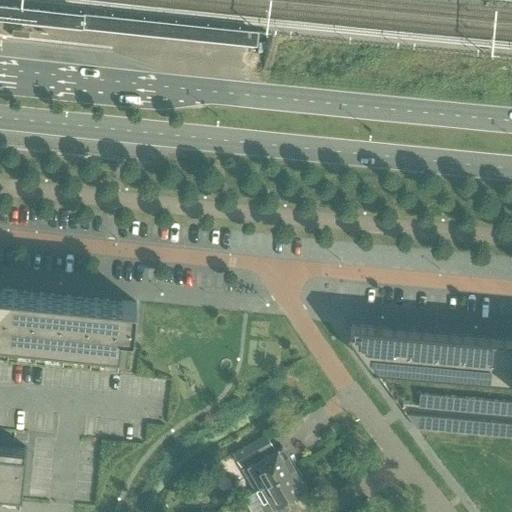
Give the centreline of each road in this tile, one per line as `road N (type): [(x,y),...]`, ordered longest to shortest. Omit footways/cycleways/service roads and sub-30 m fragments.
road 1 (secondary): [(511,120),(0,68)]
road 2 (secondary): [(0,117),(511,168)]
road 3 (unclassified): [(441,511),(265,262)]
road 4 (unclassified): [(265,262),(0,236)]
road 5 (unclassified): [(511,286),(265,262)]
